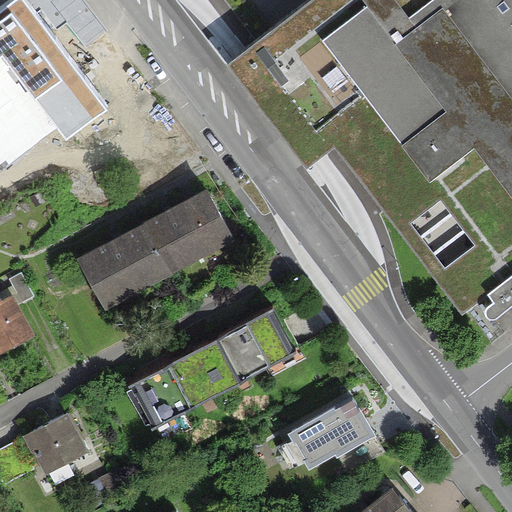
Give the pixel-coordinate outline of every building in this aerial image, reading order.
[(0,54),(5,52),(67,135),(107,106),(27,0),(11,0),(0,8),(0,54)] [(511,0),(305,0),(272,26),(261,34),(257,37),(250,44),(237,53),(227,60),(307,164),(316,157),(328,147),(335,142),(386,209),(414,245),(460,305),(462,309),(489,288),(493,294),(487,299),(485,307),(489,312),(493,313),(511,299),(511,0)] [(172,271),(231,237),(203,188),(169,207),(144,221),(172,271)] [(119,235),(74,260),(102,310),(172,271),(144,221),(119,235)] [(0,350),(33,333),(10,292),(0,297),(0,350)] [(153,431),(297,354),(273,309),(191,352),(129,386),(153,431)] [(348,475),(385,456),(353,393),(300,420),(320,458),(336,450),(348,475)] [(41,472),(83,448),(64,413),(21,437),(41,472)] [(418,511),(394,484),(360,511),(418,511)]
